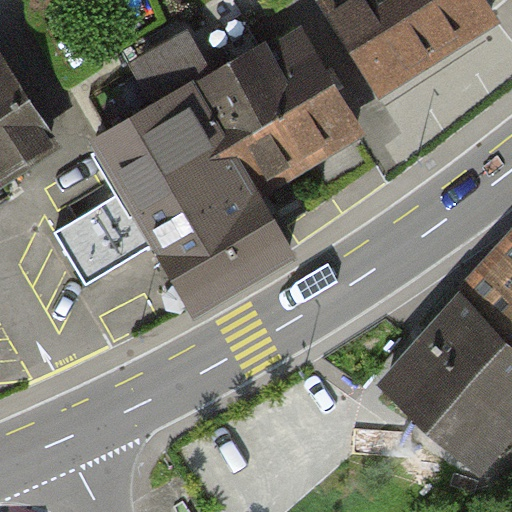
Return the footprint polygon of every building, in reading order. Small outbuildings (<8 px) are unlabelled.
[(393,99),(509,23),(493,0),(360,0),(338,15),(393,99)] [(204,81),(272,199),(377,138),(309,21),(204,81)] [(0,197),(71,154),(0,40),(0,197)] [(204,81),(103,140),(134,194),(163,244),(198,310),(297,248),(272,199),(204,81)] [(163,244),(134,194),(67,233),(95,283),(163,244)] [(511,249),(392,383),(491,472),(511,449),(511,249)]
